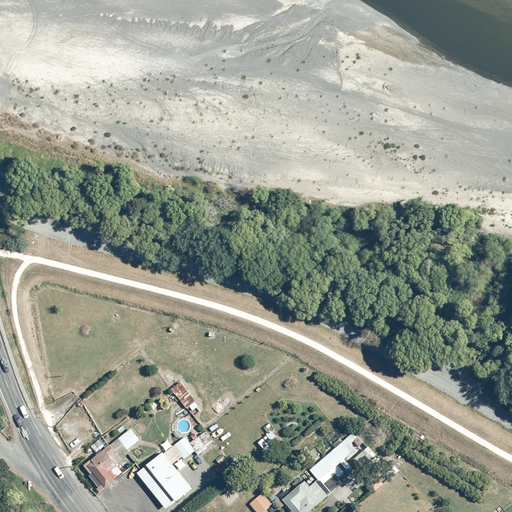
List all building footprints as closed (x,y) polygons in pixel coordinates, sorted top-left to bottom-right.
[(194,401),(178,382),(169,389),(186,409),(194,401)] [(126,450),(139,440),(129,429),(117,439),(116,438),(80,468),(99,491),(121,472),(114,465),(128,453),(126,450)] [(163,452),(173,464),(181,457),(184,461),(196,451),(199,455),(209,448),(207,446),(213,441),(205,431),(198,437),(193,431),(176,444),(172,440),(161,450),(163,452)] [(320,482),(330,493),(341,483),(337,478),(350,466),(344,459),(348,455),(363,442),(353,431),(309,470),(318,480),(320,482)] [(173,465),(163,452),(137,473),(166,509),(192,488),(173,465)] [(279,509),(284,504),(291,511),(290,511),(308,511),(330,493),(320,482),(318,480),(308,488),(302,481),(290,492),(287,489),(273,501),(279,509)] [(237,499),(231,492),(222,498),(228,505),(237,499)]
